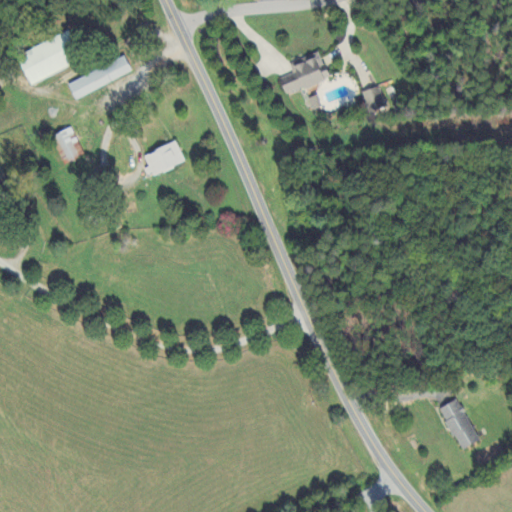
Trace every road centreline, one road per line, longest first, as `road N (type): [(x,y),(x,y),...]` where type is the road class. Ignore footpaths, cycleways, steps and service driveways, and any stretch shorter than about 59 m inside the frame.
road 1 (tertiary): [(428,511),(394,477),(308,315),(162,0)]
road 2 (residential): [(175,28),(330,0)]
